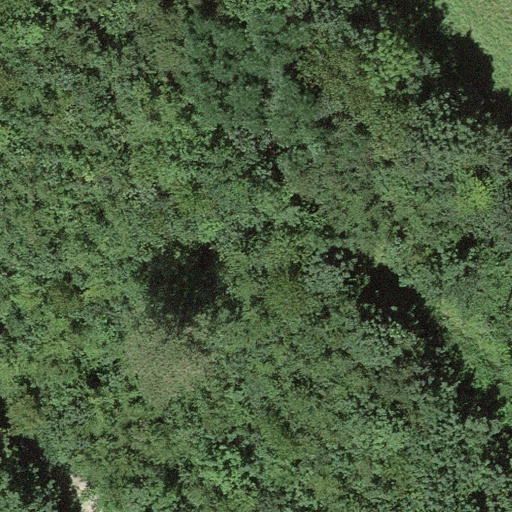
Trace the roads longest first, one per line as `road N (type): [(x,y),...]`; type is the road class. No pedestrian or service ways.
road 1 (track): [(511,400),(112,0)]
road 2 (track): [(0,436),(98,511)]
